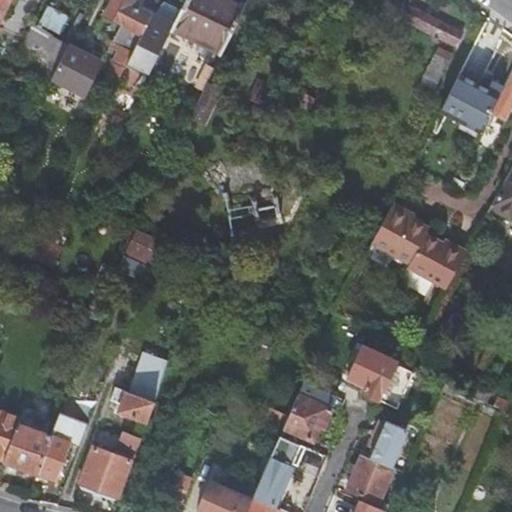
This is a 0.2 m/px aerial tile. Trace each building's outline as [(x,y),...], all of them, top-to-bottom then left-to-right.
[(0,0),(0,26),(12,0),(15,0),(22,3),(23,0),(0,0)] [(173,29),(181,13),(164,5),(151,18),(159,0),(115,0),(106,17),(123,26),(115,42),(134,52),(133,54),(125,69),(147,80),(150,75),(172,31),(173,29)] [(219,55),(222,56),(245,9),(243,8),(242,10),(221,0),(187,0),(181,13),(173,29),(172,31),(174,32),(175,30),(220,53),(219,55)] [(462,35),(405,6),(397,20),(454,49),(462,35)] [(39,25),(60,36),(68,20),(47,9),(39,25)] [(12,62),(51,82),(68,48),(52,40),(53,38),(31,27),(12,62)] [(114,53),(117,46),(104,40),(101,46),(114,53)] [(125,69),(133,54),(117,46),(114,53),(119,55),(109,75),(119,80),(125,69)] [(91,59),(68,47),(68,48),(51,82),(83,98),(100,64),(91,59)] [(91,59),(100,64),(103,58),(94,53),(91,59)] [(107,103),(119,80),(109,75),(109,74),(97,97),(107,103)] [(511,75),(499,100),(491,115),(504,123),(511,108),(511,75)] [(499,100),(459,79),(443,110),(482,131),(491,115),(499,100)] [(511,168),(491,207),(511,218),(511,168)] [(408,215),(392,206),(371,245),(410,266),(426,236),(429,231),(412,222),(405,219),(408,215)] [(443,246),(426,236),(410,266),(408,270),(446,290),(466,254),(452,246),(450,250),(443,246)] [(415,371),(363,347),(347,380),(364,389),(361,396),(395,412),(415,371)] [(129,394),(155,404),(170,363),(144,354),(129,394)] [(120,413),(148,423),(155,404),(129,394),(127,393),(115,389),(110,401),(122,406),(120,413)] [(330,412),(297,396),(288,415),(282,430),(312,444),(319,429),(322,430),(330,412)] [(36,474),(51,437),(18,426),(4,412),(0,410),(0,459),(4,461),(3,462),(36,474)] [(70,420),(59,416),(51,437),(36,474),(31,488),(38,491),(41,483),(53,488),(70,444),(62,441),(70,420)] [(369,459),(373,461),(391,468),(405,433),(384,424),(377,440),(369,459)] [(116,452),(135,459),(142,440),(123,434),(116,452)] [(293,473),(304,449),(278,438),(251,499),(270,508),(272,509),(272,508),(289,471),(293,473)] [(115,501),(117,501),(132,462),(92,447),(77,486),(78,486),(80,493),(90,496),(94,494),(100,496),(101,501),(110,504),(115,501)] [(369,459),(361,455),(345,490),(378,504),(393,469),(391,468),(373,461),(369,459)] [(245,511),(247,508),(250,502),(210,484),(196,511),(245,511)] [(255,511),(268,511),(270,508),(251,499),(250,502),(247,508),(255,511)] [(382,511),(360,502),(357,510),(355,511),(382,511)]
